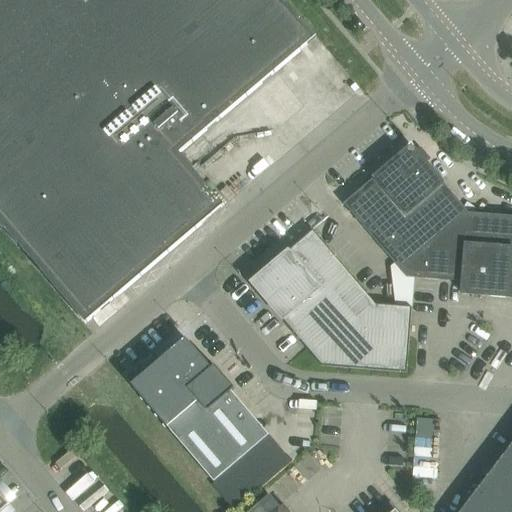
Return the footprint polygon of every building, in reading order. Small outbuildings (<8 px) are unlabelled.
[(0,0),(0,224),(78,316),(77,316),(86,326),(101,313),(113,302),(224,207),(181,156),(316,39),(296,15),(294,12),(283,0),(0,0)] [(411,147),(343,206),(400,273),(469,215),(426,165),(411,147)] [(511,218),(469,215),(400,273),(406,279),(462,283),(461,296),(486,298),(511,299),(511,218)] [(271,267),(251,285),(285,325),(293,334),(306,349),(322,368),(406,374),(408,347),(411,309),(376,306),(313,232),(271,267)] [(186,340),(131,387),(214,484),(269,438),(248,413),(231,394),(234,391),(215,368),(212,371),(186,340)] [(511,511),(511,446),(462,511),(511,511)] [(0,511),(2,511),(10,506),(0,494),(0,511)] [(269,499),(254,511),(288,511),(284,507),(279,511),(269,499)]
